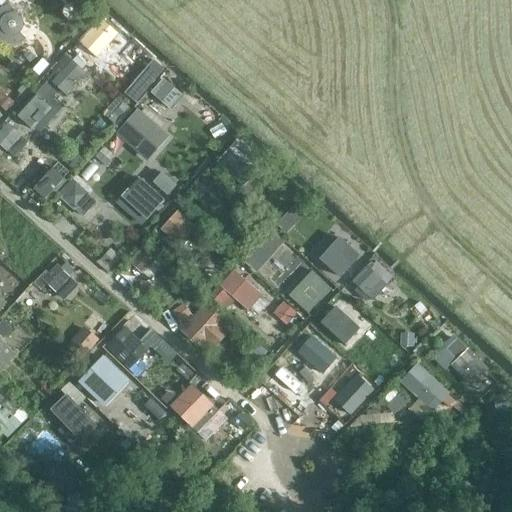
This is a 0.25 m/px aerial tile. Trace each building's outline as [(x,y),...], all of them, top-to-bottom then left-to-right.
[(6,0),(0,0),(0,21),(12,31),(25,15),(6,0)] [(99,23),(86,38),(100,50),(113,35),(99,23)] [(24,45),(41,58),(56,40),(39,27),(24,45)] [(67,55),(52,71),(72,89),(86,74),(67,55)] [(166,81),(154,95),(170,108),(182,95),(166,81)] [(25,104),(11,120),(21,129),(36,113),(25,104)] [(136,115),(123,130),(145,148),(158,133),(136,115)] [(7,123),(0,130),(0,145),(7,152),(8,151),(15,157),(28,142),(7,123)] [(240,139),(217,163),(245,190),(268,165),(240,139)] [(107,146),(94,160),(115,178),(127,165),(107,146)] [(60,159),(35,187),(47,198),(72,170),(60,159)] [(154,180),(168,194),(179,183),(165,169),(154,180)] [(142,174),(117,199),(142,224),(167,199),(142,174)] [(205,176),(190,193),(205,207),(211,200),(219,208),(228,198),(205,176)] [(72,179),(59,193),(83,216),(96,202),(72,179)] [(174,210),(160,227),(182,245),(196,230),(174,210)] [(292,210),(278,225),(302,248),(315,233),(292,210)] [(331,227),(314,249),(322,255),(339,233),(331,227)] [(273,236),(257,253),(282,274),(296,258),(273,236)] [(320,259),(341,278),(361,256),(340,237),(320,259)] [(147,242),(129,262),(143,274),(144,274),(150,280),(163,265),(156,258),(159,254),(147,242)] [(78,284),(58,264),(49,273),(46,270),(34,283),(41,290),(47,284),(63,299),(78,284)] [(367,266),(353,281),(374,301),(388,286),(367,266)] [(309,313),(332,289),(311,268),(287,293),(309,313)] [(234,271),(220,287),(249,313),(263,297),(234,271)] [(209,304),(182,334),(201,353),(207,346),(214,352),(229,335),(223,329),(229,323),(209,304)] [(335,308),(321,323),(334,335),(348,320),(335,308)] [(83,357),(101,337),(87,324),(69,344),(83,357)] [(121,361),(135,346),(118,330),(108,340),(110,343),(107,347),(121,361)] [(307,332),(293,348),(320,372),(334,356),(307,332)] [(18,355),(0,338),(0,368),(3,371),(18,355)] [(468,348),(450,365),(471,386),(488,369),(468,348)] [(130,383),(99,353),(84,369),(86,370),(78,378),(89,389),(106,406),(130,383)] [(401,383),(434,413),(451,395),(418,364),(401,383)] [(277,367),(264,382),(279,394),(280,393),(290,402),(300,390),(290,381),(292,378),(277,367)] [(0,438),(28,417),(0,380),(0,407),(0,408),(0,438)] [(192,387),(172,409),(183,420),(205,399),(192,387)] [(386,399),(398,411),(410,399),(397,387),(386,399)] [(75,436),(92,421),(67,395),(50,411),(75,436)] [(157,424),(169,413),(152,396),(141,406),(157,424)] [(35,420),(20,436),(42,456),(56,442),(35,420)]
